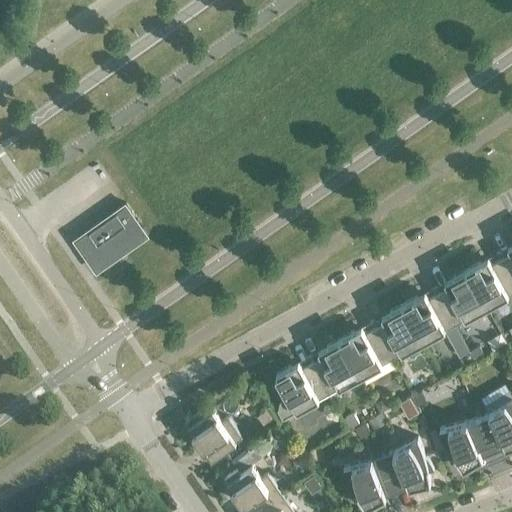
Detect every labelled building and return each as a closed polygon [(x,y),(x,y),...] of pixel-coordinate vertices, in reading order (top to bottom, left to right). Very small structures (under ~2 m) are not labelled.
[(84,232),(78,236),(95,260),(142,227),(125,203),(119,207),(84,232)] [(511,248),(510,250),(511,254),(502,259),(511,277),(511,248)] [(511,277),(502,259),(492,264),(490,261),(482,265),(480,262),(466,269),(487,307),(509,295),(505,289),(511,285),(511,277)] [(487,307),(466,269),(453,277),(455,280),(447,285),(448,288),(439,293),(455,324),(456,324),(453,317),(462,312),(465,319),(487,307)] [(455,324),(439,293),(429,299),(427,295),(419,300),(417,296),(403,304),(424,342),(446,330),(442,323),(451,318),(455,324)] [(424,342),(403,304),(390,311),(391,315),(383,319),(385,323),(375,328),(392,359),(393,358),(389,352),(399,347),(402,353),(424,342)] [(392,359),(375,328),(365,333),(364,330),(356,334),(354,331),(340,338),(361,376),(382,364),(379,358),(388,353),(391,359),(392,359)] [(361,376),(340,338),(326,346),(328,349),(320,354),(322,357),(312,363),(329,393),(330,393),(326,387),(335,382),(339,388),(361,376)] [(463,339),(454,344),(459,355),(469,349),(463,339)] [(480,343),(470,349),(475,358),(485,353),(480,343)] [(329,393),(312,363),(302,368),(300,364),(292,369),(290,365),(276,373),(287,393),(285,394),(284,395),(283,397),(282,398),(282,400),(282,401),(282,402),(282,404),(283,406),(277,409),(283,419),(319,399),(316,392),(325,387),(328,393),(329,393)] [(422,390),(413,394),(418,406),(427,402),(422,390)] [(489,412),(478,416),(494,452),(505,448),(511,446),(511,397),(489,411),(489,412)] [(386,399),(378,403),(381,410),(389,406),(386,399)] [(185,420),(212,458),(243,437),(228,416),(222,421),(213,408),(201,416),(198,411),(185,420)] [(267,408),(259,413),(265,421),(273,416),(267,408)] [(353,411),(343,416),(349,427),(359,421),(353,411)] [(382,411),(368,419),(373,428),(387,421),(382,411)] [(494,452),(478,416),(467,421),(467,420),(440,428),(441,432),(443,437),(445,440),(448,446),(448,447),(448,450),(449,454),(450,458),(451,462),(456,460),(459,464),(463,470),(483,458),(483,457),(494,452)] [(365,422),(355,428),(360,437),(370,431),(365,422)] [(394,451),(383,455),(397,492),(408,487),(408,488),(431,483),(430,476),(429,471),(434,469),(432,465),(430,461),(427,457),(425,455),(424,451),(422,445),(420,441),(418,436),(394,450),(394,451)] [(244,452),(234,459),(243,471),(253,465),(244,452)] [(397,492),(383,455),(372,460),(371,459),(344,466),(345,469),(347,475),(349,479),(351,484),(351,487),(352,492),(352,494),(353,496),(353,497),(354,500),(359,498),(363,505),(366,508),(386,497),(386,496),(397,492)] [(225,477),(249,511),(254,511),(282,493),(268,472),(261,477),(253,465),(243,471),(241,473),(237,468),(225,477)] [(316,477),(304,485),(311,495),(323,487),(316,477)] [(295,511),(282,493),(254,511),(295,511)]
